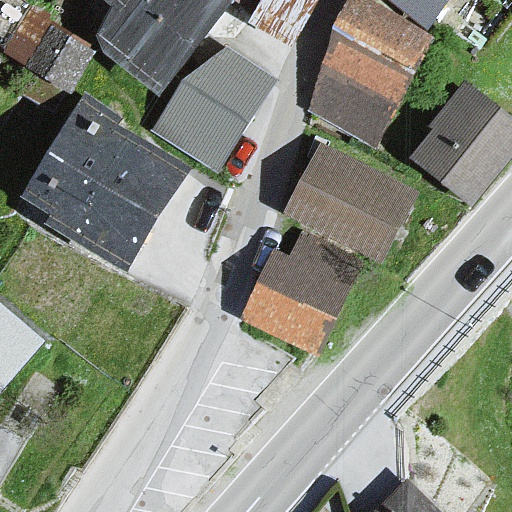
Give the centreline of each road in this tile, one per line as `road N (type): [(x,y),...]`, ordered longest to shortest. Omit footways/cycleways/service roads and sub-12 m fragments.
road 1 (residential): [(86,511),(201,320),(281,86),(325,0)]
road 2 (tertiary): [(251,511),(511,216)]
